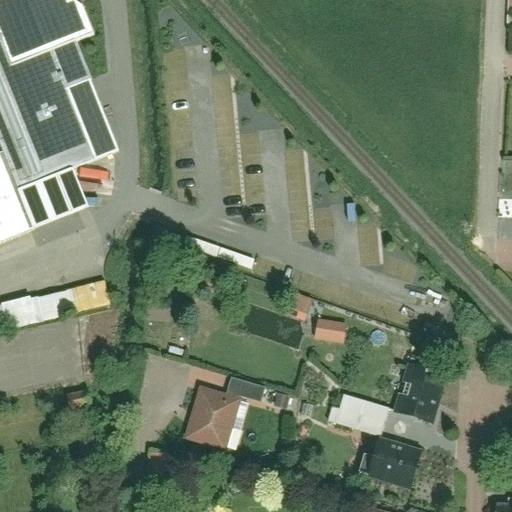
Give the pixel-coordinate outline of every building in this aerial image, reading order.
[(119,152),(76,44),(95,37),(83,8),(72,0),(0,0),(0,245),(36,231),(20,191),(119,152)] [(0,329),(73,314),(70,301),(106,293),(103,280),(0,302),(0,329)] [(341,341),(341,321),(311,320),(310,340),(341,341)] [(401,365),(390,398),(418,406),(428,374),(401,365)] [(194,396),(181,445),(217,454),(230,405),(194,396)] [(335,397),(327,424),(373,438),(382,410),(335,397)] [(367,446),(357,481),(406,494),(416,459),(367,446)] [(149,457),(148,503),(166,503),(167,457),(149,457)]
